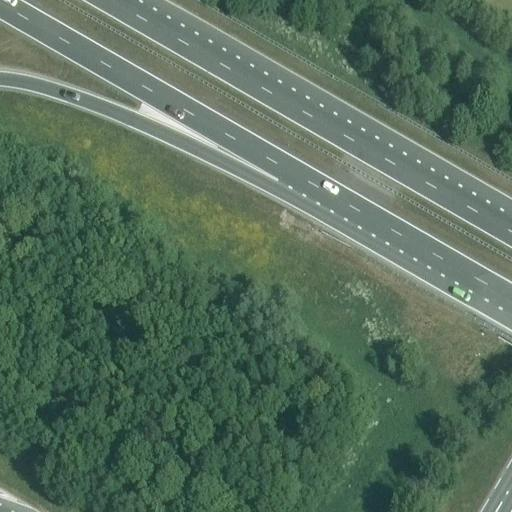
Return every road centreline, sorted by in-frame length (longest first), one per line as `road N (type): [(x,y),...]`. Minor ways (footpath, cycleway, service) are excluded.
road 1 (trunk): [(511,234),(106,0)]
road 2 (trunk): [(0,4),(280,166)]
road 3 (trunk): [(0,79),(280,166)]
road 4 (trunk): [(280,166),(511,301)]
